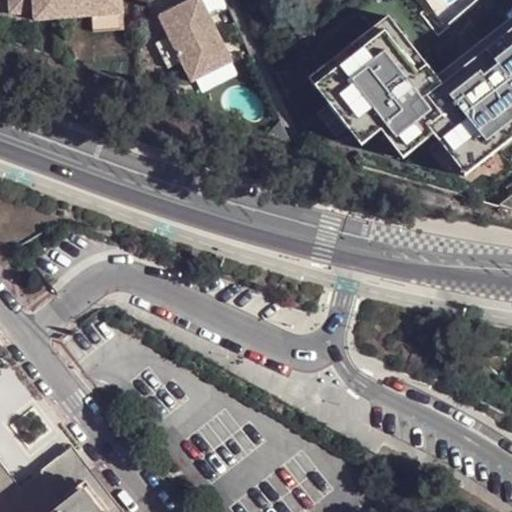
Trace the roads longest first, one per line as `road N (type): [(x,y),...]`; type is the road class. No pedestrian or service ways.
road 1 (primary): [(0,135),(228,214),(358,248)]
road 2 (residential): [(331,341),(298,355),(125,275),(93,281),(27,335)]
road 3 (residential): [(511,468),(360,381),(331,341)]
road 4 (residential): [(27,335),(163,511)]
road 5 (primary): [(358,248),(511,274)]
